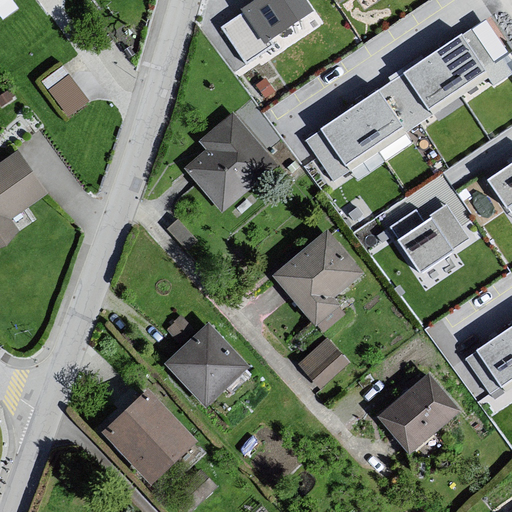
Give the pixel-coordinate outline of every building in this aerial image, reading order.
[(313,10),(306,0),(250,0),(241,7),(244,11),(224,24),(248,61),(274,44),(270,38),(313,10)] [(471,29),(387,84),(411,119),(494,64),(471,29)] [(61,70),(39,85),(66,122),(85,105),(61,70)] [(387,84),(305,139),(328,174),(411,119),(387,84)] [(202,152),(184,171),(221,218),(274,169),(227,116),(196,147),(202,152)] [(45,197),(16,155),(0,166),(0,243),(13,235),(7,225),(45,197)] [(511,159),(487,176),(507,207),(511,203),(511,159)] [(472,238),(447,203),(424,219),(416,208),(389,227),(422,273),(472,238)] [(327,229),(273,273),(311,319),(365,275),(327,229)] [(511,325),(464,357),(487,392),(511,375),(511,325)] [(202,330),(160,370),(201,414),(244,374),(202,330)] [(453,357),(465,351),(455,333),(443,340),(453,357)] [(345,363),(324,337),(296,360),(317,386),(345,363)] [(422,377),(374,418),(402,457),(454,415),(422,377)] [(141,394),(101,430),(108,448),(147,491),(189,445),(141,394)]
